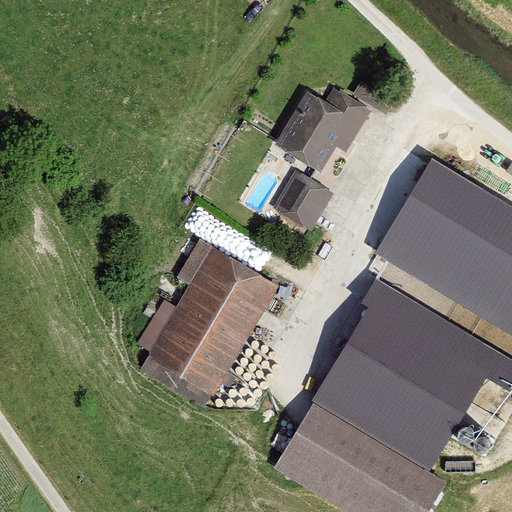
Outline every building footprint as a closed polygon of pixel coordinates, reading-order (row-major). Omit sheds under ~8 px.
[(323,100),(289,154),(325,176),(342,150),(352,156),(377,115),(345,95),(337,109),(323,100)] [(511,202),(432,156),(377,251),(511,329),(511,202)] [(319,189),(304,181),(284,216),(317,234),(320,228),(336,199),(319,189)] [(284,287),(203,240),(180,279),(193,286),(178,312),(163,303),(137,349),(220,397),(284,287)] [(511,357),(382,282),(274,468),(349,511),(427,511),(447,480),(431,471),(485,378),(511,393),(511,357)]
